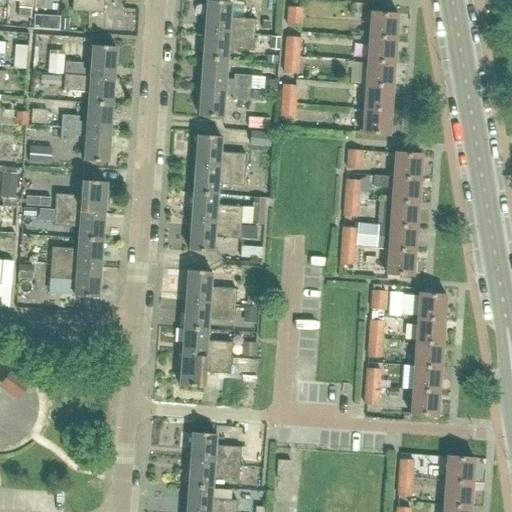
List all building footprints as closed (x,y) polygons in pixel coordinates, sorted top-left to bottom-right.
[(35,0),(18,0),(18,7),(35,9),(35,8),(35,0)] [(35,0),(35,8),(48,9),(48,0),(35,0)] [(72,0),(72,11),(91,13),(91,0),(72,0)] [(91,0),(91,13),(104,14),(105,0),(91,0)] [(206,30),(256,34),(257,20),(231,18),(232,3),(208,1),(206,30)] [(289,8),(288,26),(301,27),(303,9),(289,8)] [(370,13),(368,37),(397,39),(398,15),(370,13)] [(256,32),(267,32),(268,15),(257,14),(256,32)] [(203,59),(228,60),(229,50),(254,51),(256,34),(206,30),(203,59)] [(287,37),(286,56),(299,56),(300,38),(287,37)] [(368,37),(367,61),(395,63),(397,39),(368,37)] [(16,43),(13,66),(28,67),(30,45),(16,43)] [(65,73),(114,77),(117,47),(92,46),(90,69),(83,69),(83,64),(66,62),(65,73)] [(64,51),(49,50),(47,73),(62,74),(64,51)] [(285,74),(298,75),(299,56),(286,56),(285,74)] [(228,60),(203,59),(201,87),(251,91),(252,76),(239,75),(238,80),(226,80),(228,60)] [(393,88),(395,63),(367,61),(365,85),(393,88)] [(114,77),(65,73),(65,75),(64,75),(63,91),(89,93),(88,104),(112,105),(114,77)] [(297,86),(284,85),(283,104),(296,105),(297,86)] [(393,88),(365,85),(363,110),(392,112),(393,88)] [(251,91),(201,87),(199,116),(223,118),(225,94),(237,95),(237,101),(250,101),(251,91)] [(62,115),(61,130),(110,134),(112,105),(88,104),(86,123),(79,122),(79,117),(62,115)] [(296,105),(283,104),(281,122),(294,123),(296,105)] [(392,112),(363,110),(362,134),(390,136),(392,112)] [(270,119),(249,117),(248,128),(269,130),(270,119)] [(108,163),(110,134),(61,130),(60,142),(77,143),(78,137),(86,138),(84,162),(108,163)] [(272,135),(249,133),(249,145),(271,146),(272,135)] [(195,165),(246,168),(247,154),(221,152),(222,137),(197,136),(195,165)] [(349,150),(348,169),(361,170),(362,151),(349,150)] [(395,153),(393,178),(421,180),(423,155),(395,153)] [(244,186),(246,168),(195,165),(193,193),(218,195),(219,185),(244,186)] [(373,188),(392,189),(391,202),(419,204),(421,180),(393,178),(373,177),(373,188)] [(346,199),(359,200),(360,181),(347,180),(346,199)] [(56,194),(55,209),(105,212),(107,183),(83,181),(82,196),(56,194)] [(251,208),(243,207),(217,206),(218,195),(193,193),(191,222),(242,225),(242,223),(263,225),(265,198),(252,197),(251,208)] [(346,199),(344,217),(357,218),(359,200),(346,199)] [(391,202),(390,226),(418,228),(419,204),(391,202)] [(103,241),(105,212),(55,209),(54,227),(79,228),(78,239),(103,241)] [(241,239),(242,225),(191,222),(189,251),(214,253),(215,238),(241,239)] [(357,229),(344,228),(342,246),(355,247),(356,246),(376,248),(378,225),(357,224),(357,229)] [(418,228),(390,226),(388,250),(416,252),(418,228)] [(52,248),(51,266),(101,270),(103,241),(78,239),(78,250),(52,248)] [(262,247),(241,246),(240,257),(261,259),(262,247)] [(342,246),(341,265),(354,265),(355,247),(342,246)] [(416,252),(388,250),(386,275),(414,276),(416,252)] [(0,260),(0,285),(11,286),(12,262),(0,260)] [(99,299),(101,270),(51,266),(50,280),(76,282),(74,297),(99,299)] [(186,300),(236,303),(237,289),(212,287),(213,272),(188,271),(186,300)] [(373,291),(371,310),(385,311),(386,292),(373,291)] [(417,318),(445,320),(447,296),(419,294),(417,318)] [(234,321),(236,303),(186,300),(184,328),(209,330),(209,319),(234,321)] [(416,342),(444,344),(445,320),(417,318),(416,342)] [(369,339),(383,340),(384,322),(371,320),(369,339)] [(208,341),(209,330),(184,328),(182,357),(232,361),(233,342),(208,341)] [(369,339),(368,357),(381,359),(383,340),(369,339)] [(414,366),(442,368),(444,344),(416,342),(414,366)] [(231,374),(232,361),(182,357),(180,386),(204,388),(206,373),(231,374)] [(412,390),(440,392),(442,368),(414,366),(412,390)] [(366,387),(379,388),(381,370),(367,369),(366,387)] [(30,392),(9,377),(0,389),(0,390),(21,405),(30,392)] [(366,387),(365,405),(378,406),(379,388),(366,387)] [(440,392),(412,390),(410,415),(438,417),(440,392)] [(192,433),(190,461),(240,465),(241,448),(215,446),(216,435),(192,433)] [(445,481),(473,483),(474,458),(446,456),(445,481)] [(291,461),(277,460),(276,478),(289,479),(291,461)] [(399,478),(412,479),(412,460),(400,460),(399,478)] [(239,479),(240,465),(190,461),(188,489),(212,491),(213,477),(239,479)] [(399,478),(398,496),(411,497),(412,479),(399,478)] [(443,505),(471,507),(473,483),(445,481),(443,505)] [(211,498),(212,491),(188,489),(186,511),(236,511),(238,500),(211,498)]
